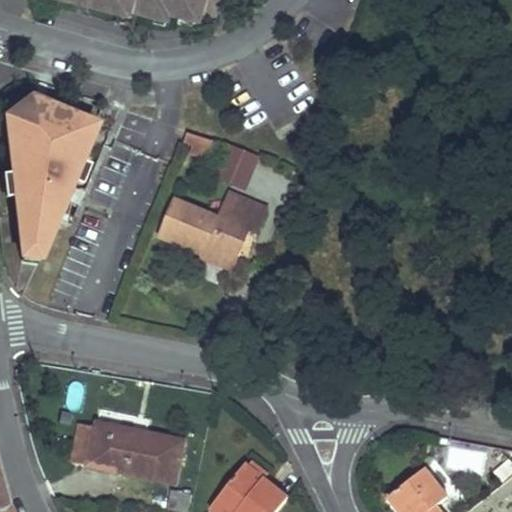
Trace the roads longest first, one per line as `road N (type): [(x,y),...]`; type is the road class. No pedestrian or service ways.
road 1 (residential): [(327,406),(244,369),(0,326)]
road 2 (residential): [(0,27),(129,64),(171,64),(219,52),(288,0)]
road 3 (residential): [(511,423),(424,406),(327,406)]
road 4 (residential): [(0,367),(35,511)]
